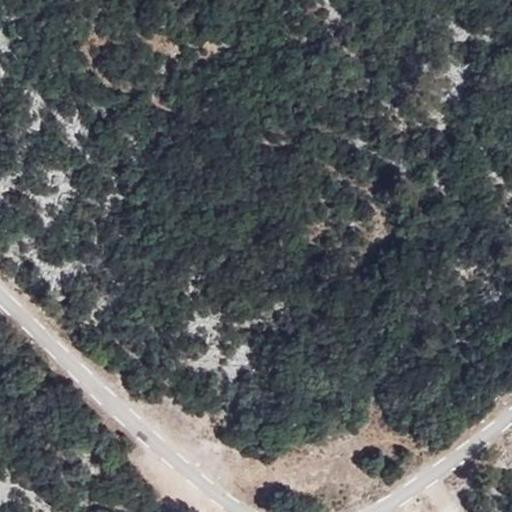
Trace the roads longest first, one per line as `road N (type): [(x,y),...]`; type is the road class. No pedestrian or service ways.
road 1 (unclassified): [(0,295),(169,470),(243,511)]
road 2 (unclassified): [(384,511),(511,407)]
